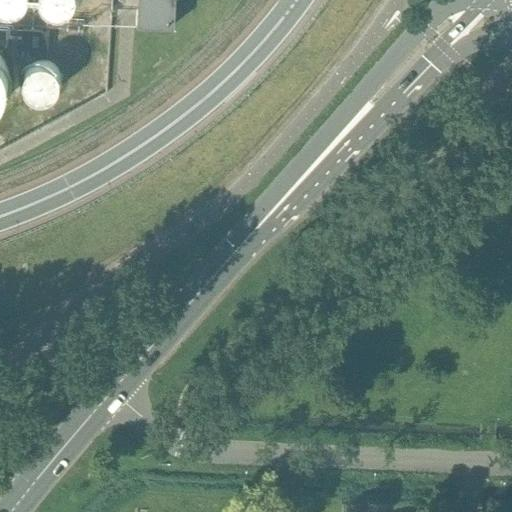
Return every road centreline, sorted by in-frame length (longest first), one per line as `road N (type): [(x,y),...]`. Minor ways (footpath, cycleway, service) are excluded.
road 1 (secondary): [(108,396),(411,61)]
road 2 (unclassified): [(497,465),(199,453),(176,447),(108,396)]
road 3 (tertiary): [(0,217),(119,162),(248,59),(293,0)]
road 4 (secondary): [(14,511),(108,396)]
